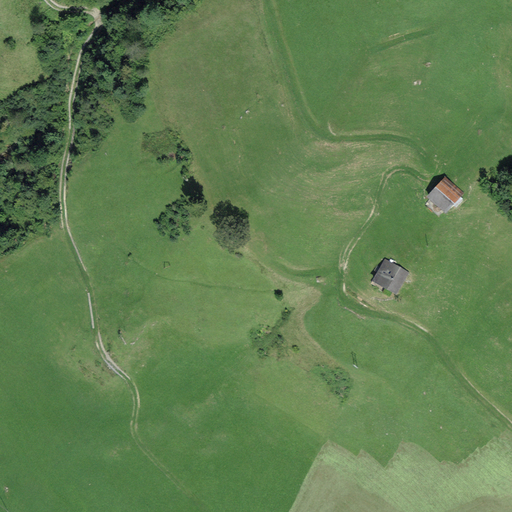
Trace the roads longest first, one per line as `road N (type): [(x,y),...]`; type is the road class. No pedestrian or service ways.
road 1 (track): [(268,0),(300,107),(318,133),(409,140),(432,172),(429,191),(401,167),(384,171),(340,293),(351,307),(429,332),(466,382),(511,423)]
road 2 (track): [(47,0),(103,16),(76,71),(62,189),(99,343),(134,389),(134,437),(209,511)]
